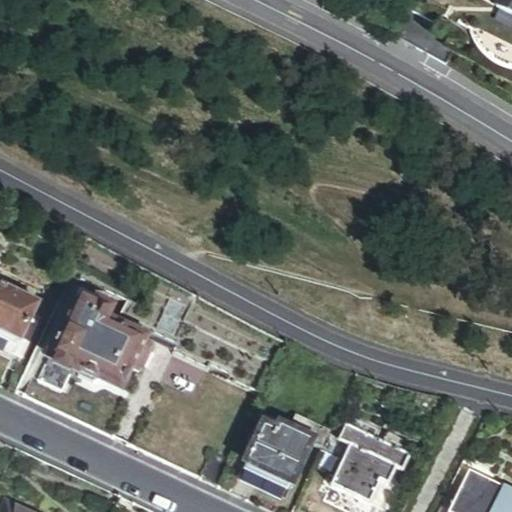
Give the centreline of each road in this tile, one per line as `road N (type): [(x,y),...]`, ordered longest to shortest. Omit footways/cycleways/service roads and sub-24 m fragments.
road 1 (residential): [(0,176),(319,345),(383,370),(511,401)]
road 2 (tertiary): [(511,145),(252,0)]
road 3 (residential): [(0,414),(208,511)]
